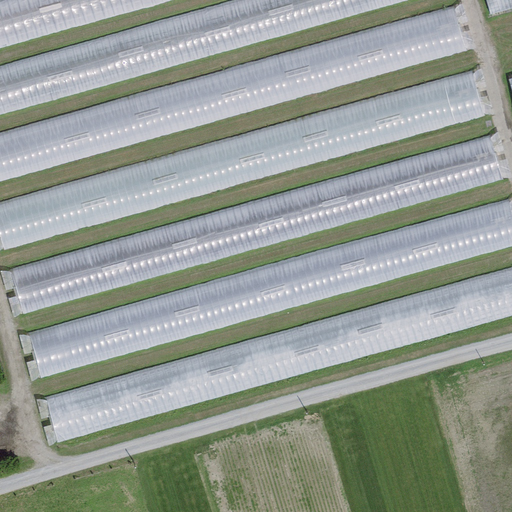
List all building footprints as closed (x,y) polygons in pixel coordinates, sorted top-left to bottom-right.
[(239,0),(0,67),(0,114),(407,0),(239,0)] [(0,0),(0,48),(171,0),(0,0)] [(511,0),(486,0),(490,14),(511,7),(511,0)] [(455,6),(0,133),(0,181),(467,50),(455,6)] [(472,71),(0,203),(0,240),(3,250),(485,114),(472,71)] [(492,134),(10,269),(22,313),(504,178),(492,134)] [(511,206),(510,199),(28,334),(40,378),(511,245),(511,206)] [(511,266),(45,398),(58,442),(511,314),(511,266)]
